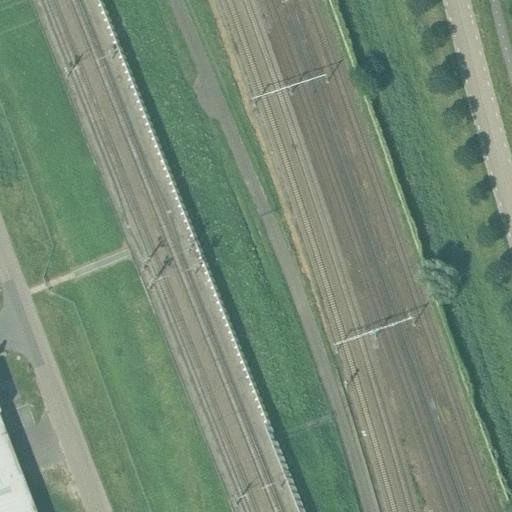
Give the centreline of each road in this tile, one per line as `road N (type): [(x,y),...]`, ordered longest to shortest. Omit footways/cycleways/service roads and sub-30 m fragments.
road 1 (unclassified): [(97,511),(0,249)]
road 2 (tertiary): [(511,207),(456,0)]
